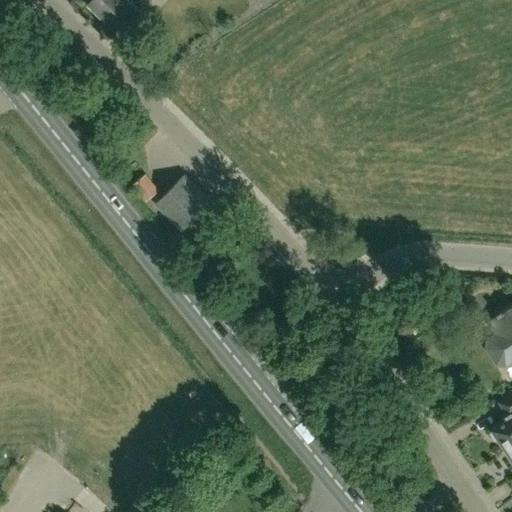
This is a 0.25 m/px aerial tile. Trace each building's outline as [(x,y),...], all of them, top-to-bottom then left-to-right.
[(100,18),(102,16),(115,29),(137,7),(130,0),(91,0),(89,3),(87,5),(100,18)] [(146,174),(134,184),(147,200),(159,190),(146,174)] [(211,200),(185,175),(165,196),(165,197),(158,204),(183,228),(190,221),(211,200)] [(506,366),(511,362),(511,305),(488,321),(497,334),(488,339),(487,347),(498,364),(506,366)] [(511,393),(501,401),(502,403),(507,411),(500,416),(503,420),(493,427),(494,429),(492,430),(498,439),(500,438),(507,448),(511,444),(511,393)]
